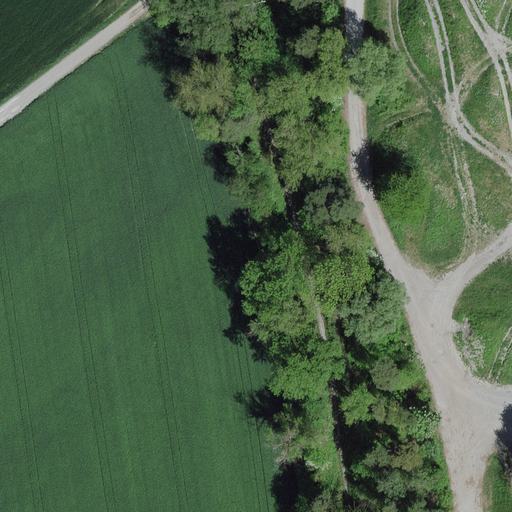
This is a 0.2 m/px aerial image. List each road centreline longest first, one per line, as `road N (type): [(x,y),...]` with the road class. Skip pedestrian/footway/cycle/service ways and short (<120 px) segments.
road 1 (track): [(468,511),(434,333),(437,308),(450,284),(511,233)]
road 2 (track): [(434,333),(359,33)]
road 3 (track): [(152,0),(0,124)]
